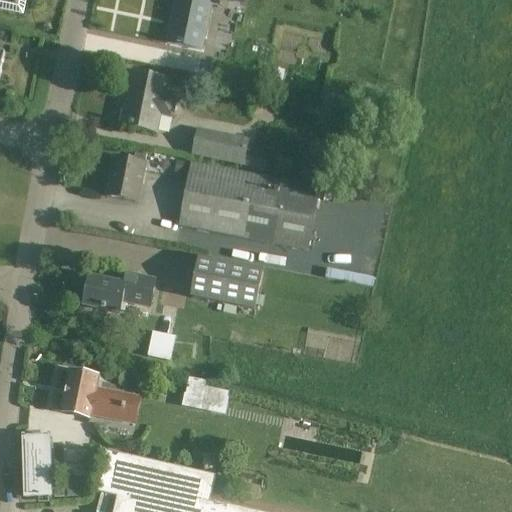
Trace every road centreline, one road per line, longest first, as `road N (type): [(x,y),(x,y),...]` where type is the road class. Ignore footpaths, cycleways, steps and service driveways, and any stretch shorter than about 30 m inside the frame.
road 1 (residential): [(7,511),(4,418),(50,142)]
road 2 (residential): [(50,142),(81,0)]
road 3 (unknown): [(40,196),(166,221)]
